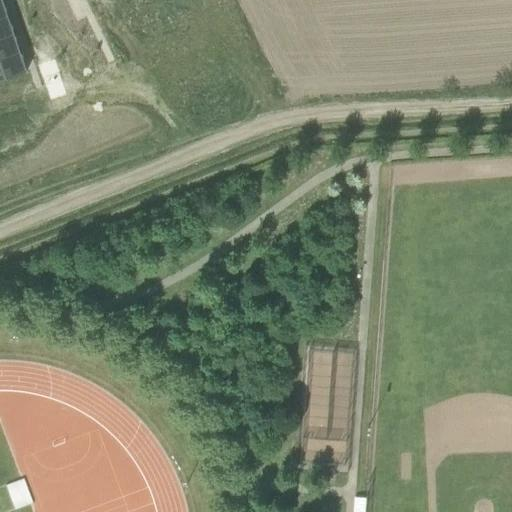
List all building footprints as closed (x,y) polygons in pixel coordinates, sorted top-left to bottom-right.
[(124,0),(126,3),(104,14),(117,40),(132,33),(133,34),(139,31),(138,30),(172,13),(165,0),(124,0)] [(7,16),(0,18),(0,38),(13,34),(7,16)] [(13,34),(0,38),(0,59),(19,53),(13,34)] [(19,53),(0,59),(0,80),(26,72),(19,53)] [(6,483),(13,509),(31,504),(24,479),(6,483)] [(362,511),(362,497),(353,497),(353,511),(362,511)]
